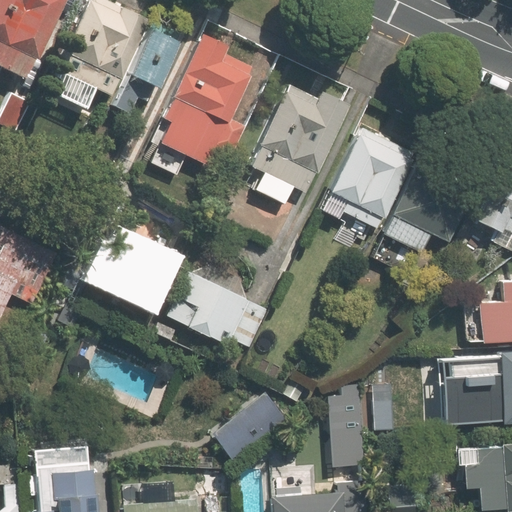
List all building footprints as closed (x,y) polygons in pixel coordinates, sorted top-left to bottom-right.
[(0,0),(0,62),(25,74),(58,0),(0,0)] [(142,16),(107,0),(85,0),(54,67),(107,92),(142,16)] [(177,39),(149,26),(113,104),(127,110),(133,96),(144,101),(152,84),(155,86),(177,39)] [(228,45),(201,32),(161,118),(165,120),(156,140),(204,163),(247,69),(222,57),(228,45)] [(288,84),(250,165),(262,171),(257,181),(287,195),(292,185),(304,190),(344,103),(320,92),(318,97),(288,84)] [(28,100),(8,91),(0,108),(0,124),(13,131),(28,100)] [(381,225),(413,157),(356,131),(330,188),(347,196),(341,207),(381,225)] [(476,182),(418,156),(383,230),(420,247),(428,230),(449,240),(476,182)] [(511,235),(511,175),(495,168),(472,217),(511,235)] [(32,302),(55,252),(0,226),(0,310),(9,291),(32,302)] [(92,276),(143,300),(165,254),(118,233),(102,267),(97,265),(87,260),(72,253),(43,313),(69,325),(92,276)] [(166,315),(227,344),(230,338),(245,345),(264,305),(188,270),(166,315)] [(511,276),(511,298),(476,299),(478,339),(511,337),(511,276)] [(511,346),(437,349),(440,421),(511,417),(511,346)] [(261,390),(210,431),(231,458),(283,417),(261,390)] [(325,404),(329,461),(360,459),(357,401),(325,404)] [(478,509),(511,506),(511,438),(474,441),(475,462),(463,463),(464,488),(477,487),(478,509)] [(97,511),(94,469),(49,471),(51,508),(26,510),(26,511),(97,511)] [(363,511),(362,480),(335,482),(335,491),(269,495),(269,511),(363,511)] [(4,503),(0,506),(0,511),(19,511),(17,482),(3,484),(4,503)] [(384,511),(413,511),(412,482),(383,484),(384,511)] [(124,503),(124,511),(195,511),(195,498),(124,503)]
